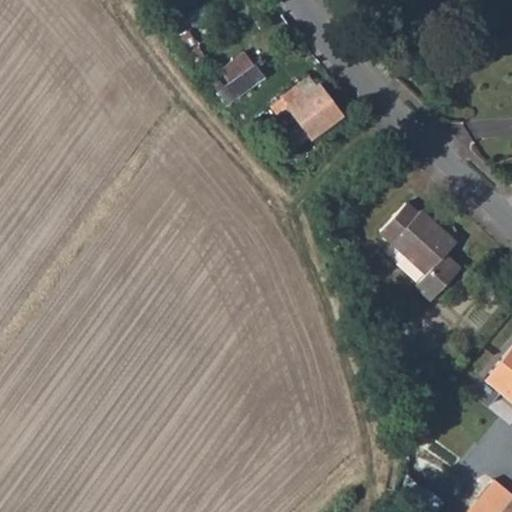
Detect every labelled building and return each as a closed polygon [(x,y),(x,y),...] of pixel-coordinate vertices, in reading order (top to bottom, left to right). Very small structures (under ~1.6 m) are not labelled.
[(252,58),(215,90),(225,103),(264,70),(252,58)] [(347,102),(318,71),(315,74),(309,67),(293,80),(299,88),(290,97),(317,127),(347,102)] [(446,223),(413,187),(408,191),(398,180),(370,205),(414,252),(404,262),(418,278),(448,249),(435,235),(446,223)] [(511,331),(510,329),(483,364),(502,378),(496,384),(511,395),(511,331)] [(502,378),(483,364),(478,370),(496,384),(502,378)] [(463,511),(493,511),(511,488),(493,474),(463,511)] [(511,511),(511,488),(493,511),(511,511)]
